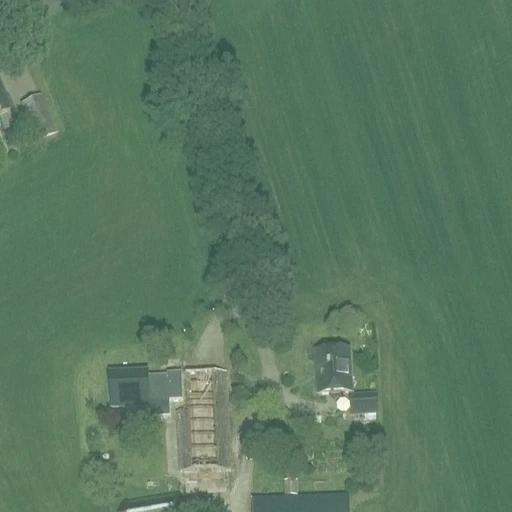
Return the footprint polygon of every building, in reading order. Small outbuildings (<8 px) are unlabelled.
[(3,101),(0,94),(0,124),(4,134),(10,148),(33,138),(27,125),(19,128),(7,100),(3,101)] [(36,144),(57,135),(41,97),(20,106),(36,144)] [(318,396),(352,394),(349,351),(316,353),(318,396)] [(148,407),(148,403),(169,402),(182,401),(181,375),(163,376),(163,378),(147,379),(147,376),(111,378),(112,409),(148,407)] [(185,459),(224,457),(221,395),(182,397),(182,401),(183,418),(185,459)] [(351,418),(379,416),(377,395),(350,396),(351,418)] [(298,500),(297,482),(284,483),(284,500),(253,501),(253,511),(348,511),(348,498),(326,498),(325,489),(312,490),(312,499),(298,500)] [(180,511),(179,494),(125,503),(118,511),(180,511)]
